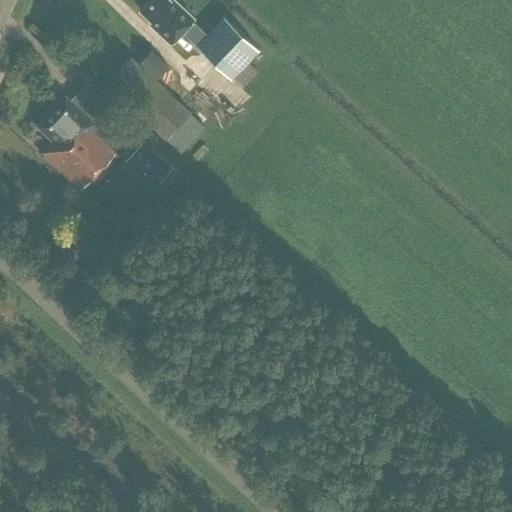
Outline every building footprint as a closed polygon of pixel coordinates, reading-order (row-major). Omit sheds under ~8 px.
[(172,0),(170,2),(168,0),(149,0),(140,10),(152,22),(150,24),(170,44),(181,32),(231,79),(258,50),(224,17),(207,35),(192,21),(193,20),(172,0)] [(150,51),(138,64),(156,80),(168,68),(150,51)] [(130,57),(106,83),(178,152),(203,126),(169,93),(130,57)] [(93,131),(98,126),(90,119),(98,110),(79,92),(71,100),(66,96),(36,127),(52,142),(42,153),(81,190),(115,153),(93,131)] [(124,162),(153,189),(156,185),(163,191),(179,174),(144,141),(138,148),(124,162)]
